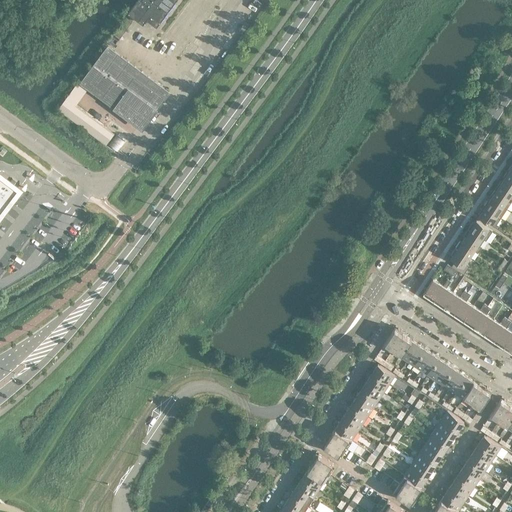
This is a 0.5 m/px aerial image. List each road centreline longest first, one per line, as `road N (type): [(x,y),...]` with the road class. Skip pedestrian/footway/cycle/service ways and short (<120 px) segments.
road 1 (unclassified): [(373,285),(278,413),(259,412),(217,387),(182,395),(121,495),(122,511)]
road 2 (secondary): [(314,0),(94,297)]
road 3 (unclassified): [(222,511),(381,291)]
road 4 (unclassified): [(511,76),(373,285)]
road 5 (unclassified): [(381,291),(511,91)]
road 6 (residential): [(404,306),(511,149)]
road 7 (residential): [(312,443),(404,306)]
road 8 (unclassified): [(0,116),(94,184),(117,172)]
road 9 (secondary): [(0,397),(60,345),(94,297)]
road 10 (unclassified): [(509,373),(404,306)]
road 11 (residential): [(415,511),(312,443)]
